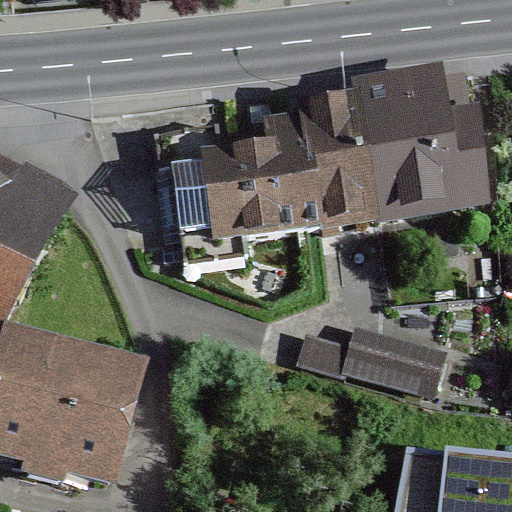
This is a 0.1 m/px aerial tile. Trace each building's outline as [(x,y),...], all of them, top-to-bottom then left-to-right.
[(362,115),(379,223),(483,207),(469,117),(442,121),(436,82),(359,95),(362,115)] [(325,232),(379,223),(362,115),(308,124),(325,232)] [(220,248),(325,232),(308,124),(283,128),(288,162),(209,174),(220,248)] [(82,206),(0,169),(0,349),(15,356),(82,206)] [(449,361),(366,334),(350,383),(433,409),(449,361)] [(310,341),(303,369),(341,378),(347,350),(310,341)] [(149,374),(24,346),(0,451),(0,465),(122,493),(149,374)] [(511,511),(511,476),(408,462),(400,511),(511,511)]
